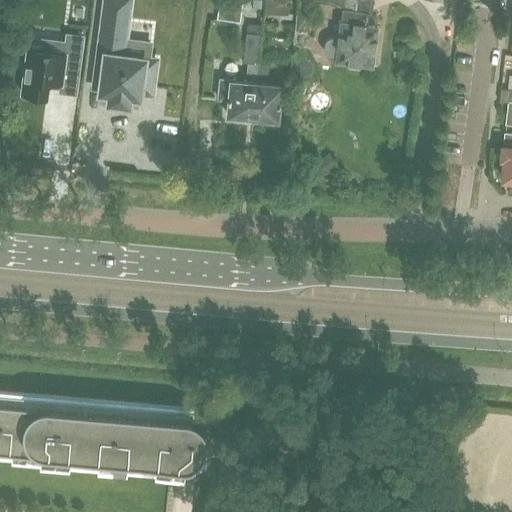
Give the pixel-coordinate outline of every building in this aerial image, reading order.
[(109,101),(112,102),(126,104),(129,104),(131,95),(140,97),(141,91),(152,93),(156,59),(151,58),(123,55),(126,37),(130,0),(105,0),(95,85),(101,86),(101,92),(110,93),(109,101)] [(240,21),(242,0),(219,0),(218,18),(240,21)] [(344,0),(339,36),(332,36),(328,38),(325,42),(325,50),(327,54),(330,57),(336,58),(336,60),(373,65),(378,26),(368,25),(369,11),(368,7),(374,5),(372,0),(344,0)] [(265,1),(263,15),(286,17),(287,3),(265,1)] [(247,32),(259,33),(260,24),(248,23),(247,32)] [(44,50),(28,48),(22,93),(47,96),(48,87),(49,81),(62,82),(63,75),(78,77),(84,35),(67,32),(66,39),(64,52),(49,50),(49,49),(45,48),(44,50)] [(228,114),(253,116),(258,62),(261,36),(247,34),(244,62),(248,62),(247,73),(253,73),(252,81),(244,80),(231,79),(221,78),(219,98),(230,99),(228,114)] [(269,63),(258,62),(253,116),(279,119),(282,84),(261,82),(261,74),(268,75),(269,63)] [(500,101),(509,102),(511,101),(511,89),(501,88),(500,101)] [(504,178),(511,178),(511,132),(506,132),(503,157),(506,157),(504,178)] [(0,445),(184,462),(186,462),(187,462),(191,461),(194,460),(197,458),(200,456),(202,454),(204,451),(206,448),(207,446),(208,442),(208,439),(208,436),(207,432),(206,429),(205,426),(203,423),(200,421),(198,418),(195,417),(192,415),(188,415),(186,414),(0,398),(0,445)]
